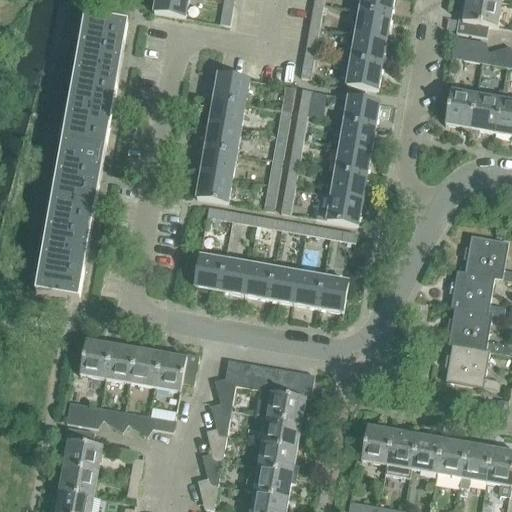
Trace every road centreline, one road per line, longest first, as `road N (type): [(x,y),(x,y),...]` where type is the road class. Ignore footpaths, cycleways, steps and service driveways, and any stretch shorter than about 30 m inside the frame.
road 1 (residential): [(218,336),(331,358),(360,349),(377,332),(435,214),(464,185),(511,173)]
road 2 (residential): [(178,43),(133,277),(139,321),(218,336)]
road 3 (residential): [(218,336),(196,435),(176,456),(167,511)]
road 4 (residential): [(287,0),(276,58),(178,43)]
